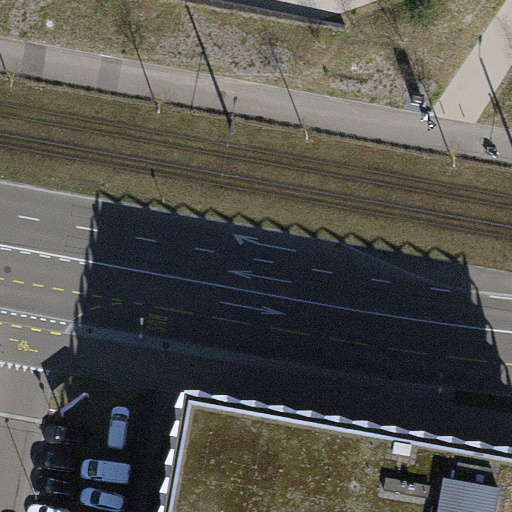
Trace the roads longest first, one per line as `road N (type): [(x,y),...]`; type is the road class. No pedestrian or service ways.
road 1 (secondary): [(32,250),(511,329)]
road 2 (unclassified): [(0,460),(32,250)]
